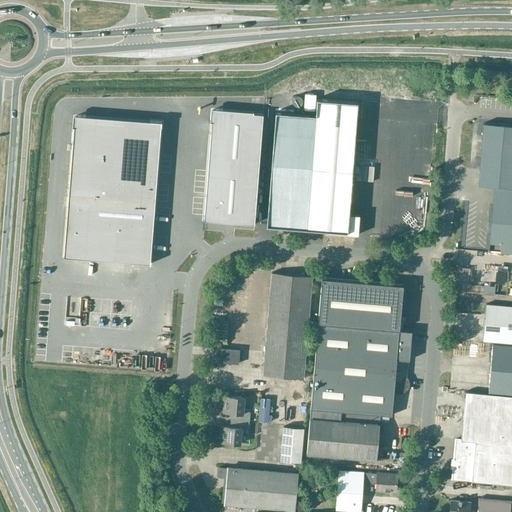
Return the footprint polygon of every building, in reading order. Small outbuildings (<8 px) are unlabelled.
[(314,110),(316,95),(305,94),(304,110),(314,110)] [(276,111),(267,223),(326,228),(326,232),(357,234),(359,214),(349,214),(357,102),(317,99),(316,114),(276,111)] [(211,110),(203,220),(254,224),(262,114),(253,113),(211,110)] [(162,123),(74,116),(64,257),(152,263),(162,123)] [(505,193),(511,193),(511,125),(508,125),(508,124),(499,123),(499,125),(483,123),(478,185),(506,188),(505,193)] [(511,193),(505,193),(504,206),(492,205),(488,251),(511,252),(511,193)] [(262,376),(302,379),(311,277),(271,273),(270,277),(262,376)] [(321,278),(318,318),(398,325),(402,285),(321,278)] [(481,340),(511,343),(511,306),(484,304),(481,340)] [(318,318),(308,424),(378,429),(379,415),(390,416),(393,392),(396,392),(397,391),(398,388),(405,389),(407,360),(409,360),(412,331),(398,329),(398,325),(318,318)] [(487,392),(511,394),(511,346),(491,344),(487,392)] [(217,348),(216,362),(237,364),(238,350),(217,348)] [(463,432),(462,440),(511,443),(511,396),(466,392),(463,432)] [(230,420),(248,422),(249,410),(242,410),(243,398),(223,397),(222,412),(230,413),(230,420)] [(248,422),(230,420),(229,427),(221,426),(219,443),(239,444),(240,433),(247,434),(248,422)] [(308,424),(306,455),(375,460),(378,429),(308,424)] [(280,460),(300,462),(303,428),(283,426),(280,460)] [(455,439),(452,479),(511,484),(511,443),(462,440),(455,439)] [(223,504),(294,510),(297,474),(217,467),(216,477),(225,478),(223,504)] [(362,472),(358,472),(338,470),(335,510),(359,511),(361,481),(375,482),(375,491),(395,492),(396,475),(376,473),(376,474),(362,473),(362,472)] [(511,511),(511,501),(478,498),(476,511),(511,511)] [(448,511),(468,511),(469,502),(450,500),(448,511)]
